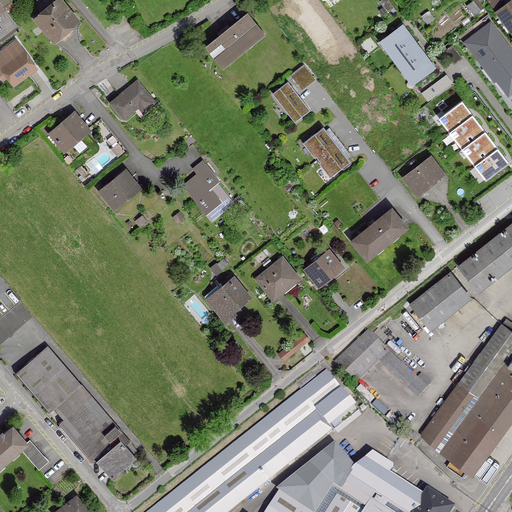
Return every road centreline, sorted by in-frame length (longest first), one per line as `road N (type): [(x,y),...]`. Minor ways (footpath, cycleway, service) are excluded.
road 1 (residential): [(124,511),(511,205)]
road 2 (residential): [(0,145),(81,85),(225,0)]
road 3 (residential): [(124,511),(19,399)]
